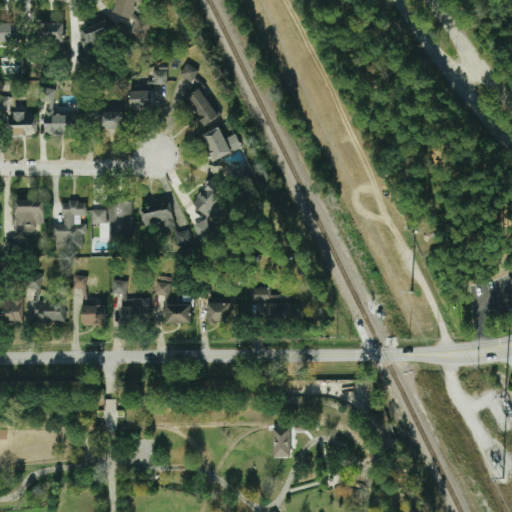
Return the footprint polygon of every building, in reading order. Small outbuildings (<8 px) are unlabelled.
[(115,0),(111,13),(130,19),(127,25),(131,26),(127,37),(143,42),(150,23),(131,16),(135,3),(139,5),(141,0),(115,0)] [(11,21),(0,21),(0,41),(11,41),(11,21)] [(197,70),(184,64),(178,77),(191,83),(197,70)] [(165,85),(166,68),(152,68),(151,85),(165,85)] [(53,89),(43,89),(42,135),(77,136),(78,113),(53,112),(53,89)] [(200,127),(216,118),(200,89),(184,98),(200,127)] [(153,108),(152,91),(129,91),(129,108),(153,108)] [(0,109),(9,110),(9,97),(0,96),(0,109)] [(122,109),(87,110),(87,129),(122,128),(122,109)] [(35,136),(34,113),(11,114),(11,136),(35,136)] [(235,134),(223,138),(219,128),(201,135),(210,160),(241,149),(235,134)] [(227,179),(242,180),(243,164),(228,163),(227,179)] [(215,218),(227,206),(221,200),(227,194),(212,179),(190,202),(206,218),(210,213),(215,218)] [(43,200),(16,200),(16,235),(33,235),(33,224),(43,224),(43,200)] [(61,225),(51,225),(51,248),(82,248),(81,234),(85,234),(85,224),(79,224),(79,216),(85,216),(85,202),(61,202),(61,225)] [(131,202),(106,202),(106,210),(90,211),(90,225),(98,225),(98,240),(131,239),(131,202)] [(160,223),(160,230),(171,229),(170,205),(140,207),(141,224),(160,223)] [(204,220),(191,226),(202,248),(215,241),(204,220)] [(176,251),(191,246),(186,230),(171,235),(176,251)] [(39,301),(41,274),(26,273),(25,301),(32,301),(31,324),(62,325),(64,302),(39,301)] [(81,326),(104,326),(105,306),(93,305),(93,299),(85,299),(86,285),(96,285),(96,276),(71,276),(71,290),(81,290),(81,326)] [(120,306),(125,306),(127,281),(112,280),(111,294),(121,295),(120,306)] [(190,324),(190,304),(168,304),(167,282),(154,283),(154,299),(155,325),(190,324)] [(269,289),(250,288),(249,318),(289,320),(290,296),(268,295),(269,289)] [(0,297),(0,323),(22,322),(21,296),(0,297)] [(206,303),(206,323),(230,323),(230,303),(206,303)] [(120,307),(120,324),(140,324),(140,307),(120,307)] [(104,419),(114,418),(114,399),(104,400),(104,419)] [(271,428),(289,428),(289,458),(272,458),(271,428)]
